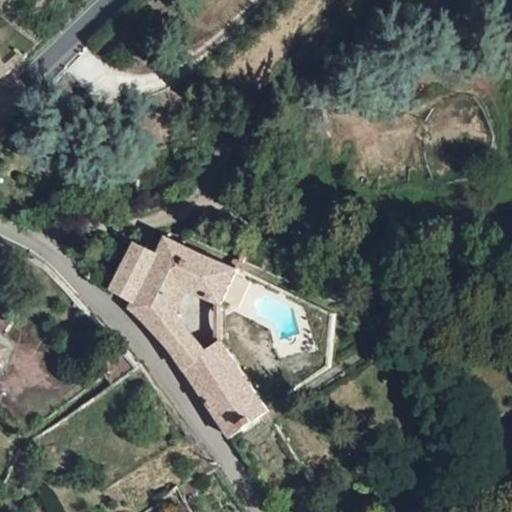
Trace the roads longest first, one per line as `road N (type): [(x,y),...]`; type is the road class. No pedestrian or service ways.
road 1 (track): [(511,249),(186,215),(277,83),(329,25),(367,0)]
road 2 (unclassified): [(17,235),(85,286),(173,378),(261,511)]
road 3 (unclassified): [(17,235),(129,230),(186,215)]
road 4 (tertiary): [(0,107),(118,0)]
